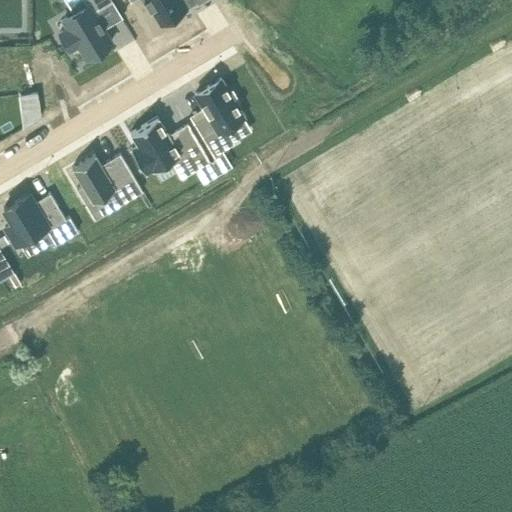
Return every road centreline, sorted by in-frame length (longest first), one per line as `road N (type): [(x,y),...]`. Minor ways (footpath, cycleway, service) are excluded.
road 1 (residential): [(216,43),(0,177)]
road 2 (track): [(0,335),(188,227)]
